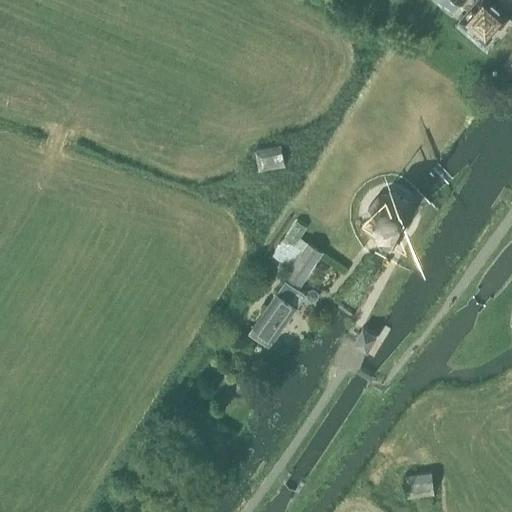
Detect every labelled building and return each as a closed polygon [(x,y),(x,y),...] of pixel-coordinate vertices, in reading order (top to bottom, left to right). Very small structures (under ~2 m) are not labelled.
[(454,0),(467,11),(460,20),(485,42),(488,39),(491,39),(495,35),(494,32),(507,17),(487,0),(454,0)] [(280,164),(276,145),(250,151),(255,170),(280,164)] [(372,225),(385,235),(401,232),(410,219),(407,204),(393,194),(378,197),(369,209),(372,225)] [(299,285),(322,250),(306,239),(283,274),(299,285)] [(235,323),(269,345),(295,305),(288,300),(293,292),(282,284),(263,312),(249,303),(235,323)] [(306,296),(310,299),(314,298),(317,294),(316,289),(312,287),(307,288),(305,291),(306,296)] [(362,327),(354,343),(367,350),(371,342),(376,334),(362,327)] [(406,475),(408,497),(435,494),(433,472),(406,475)]
